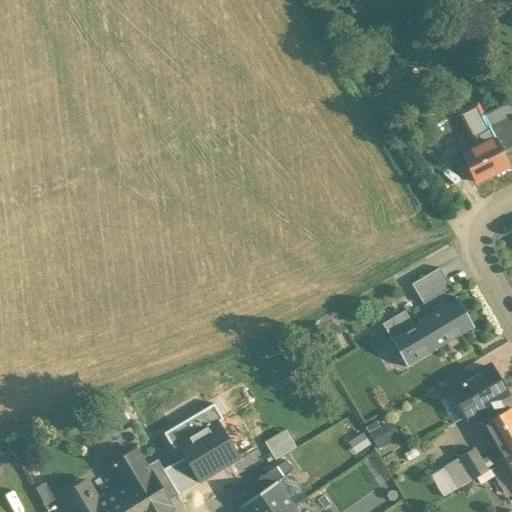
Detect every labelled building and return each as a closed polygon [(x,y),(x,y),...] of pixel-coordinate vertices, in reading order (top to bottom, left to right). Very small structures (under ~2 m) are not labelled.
[(511,70),(497,78),(510,104),(511,102),(511,70)] [(476,104),(453,115),(464,136),(474,131),(487,125),(476,104)] [(511,107),(510,104),(483,117),(487,125),(474,131),(481,145),(461,155),(466,163),(460,166),(465,176),(471,173),(476,183),(508,167),(501,153),(511,148),(511,107)] [(440,273),(415,288),(427,307),(452,292),(440,273)] [(359,297),(341,307),(355,330),(372,320),(359,297)] [(456,299),(417,322),(419,325),(392,341),(406,366),(472,327),(456,299)] [(404,311),(381,324),(390,340),(413,327),(404,311)] [(469,366),(438,385),(445,396),(451,392),(451,391),(475,376),(469,366)] [(475,376),(451,391),(451,392),(466,417),(481,408),(498,398),(505,393),(505,392),(506,392),(507,388),(502,380),(498,379),(497,380),(490,368),(475,376)] [(215,379),(197,390),(207,407),(209,411),(228,400),(215,379)] [(197,390),(170,406),(180,424),(207,407),(197,390)] [(489,421),(506,411),(498,398),(481,408),(489,421)] [(118,406),(104,414),(113,427),(126,419),(118,406)] [(207,407),(180,424),(188,438),(216,422),(209,411),(207,407)] [(511,456),(511,409),(511,408),(506,411),(489,421),(483,425),(505,461),(511,456)] [(375,422),(364,429),(376,449),(397,437),(387,421),(378,426),(375,422)] [(188,438),(179,444),(200,480),(237,458),(216,422),(188,438)] [(264,441),(274,459),(296,446),(286,429),(264,441)] [(29,436),(14,442),(20,457),(34,451),(29,436)] [(488,471),(474,449),(458,459),(472,480),(472,481),(488,471)] [(125,488),(98,505),(83,481),(61,495),(71,511),(168,511),(171,510),(166,502),(168,501),(151,473),(149,474),(145,467),(135,450),(111,465),(125,488)] [(472,480),(458,459),(444,467),(457,489),(471,480),(472,480)] [(178,495),(157,460),(145,467),(149,474),(151,473),(168,501),(178,495)] [(511,474),(504,461),(489,470),(508,501),(511,499),(511,474)] [(257,479),(263,490),(284,477),(277,467),(257,479)] [(457,489),(444,467),(430,476),(443,498),(457,489)] [(471,480),(461,487),(468,497),(478,491),(471,480)] [(241,506),(244,511),(286,511),(294,507),(277,482),(241,506)]
